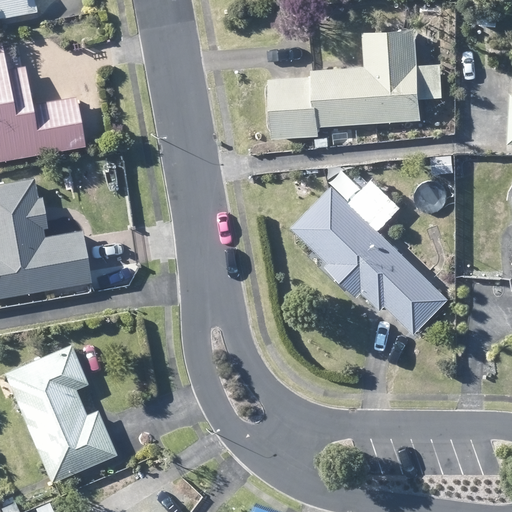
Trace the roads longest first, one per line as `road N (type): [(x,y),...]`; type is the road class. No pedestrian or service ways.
road 1 (residential): [(210,300),(261,385),(303,413),(352,426),(511,428)]
road 2 (residential): [(453,511),(285,477),(218,403),(199,339)]
road 3 (residential): [(210,300),(167,0)]
